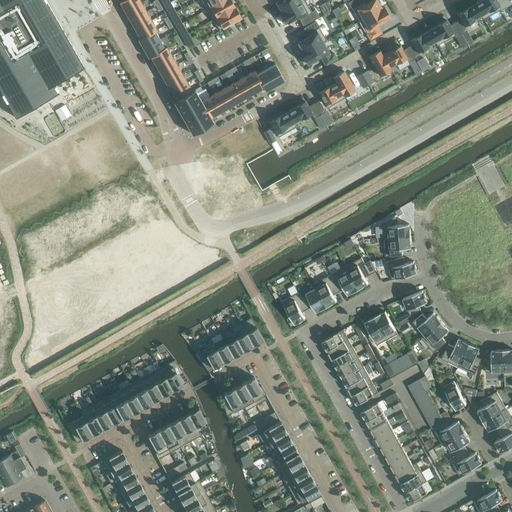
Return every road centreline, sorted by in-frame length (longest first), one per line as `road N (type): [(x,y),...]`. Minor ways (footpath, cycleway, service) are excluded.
road 1 (residential): [(402,511),(303,331),(383,287),(430,276)]
road 2 (tertiary): [(511,81),(269,213)]
road 3 (residential): [(253,0),(302,84),(183,149)]
road 4 (residential): [(214,377),(255,355),(340,511)]
road 5 (tertiary): [(0,341),(174,239)]
road 6 (unclassified): [(170,152),(0,251)]
road 7 (tertiary): [(164,217),(0,307)]
road 8 (residential): [(159,107),(98,0)]
